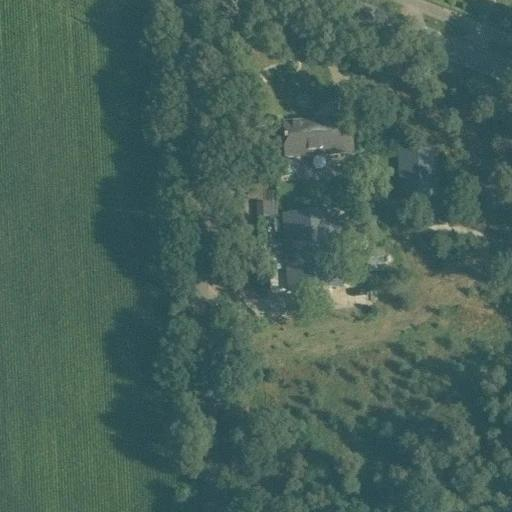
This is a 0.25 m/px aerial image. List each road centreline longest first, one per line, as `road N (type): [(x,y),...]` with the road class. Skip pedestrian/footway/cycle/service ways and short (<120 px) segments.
road 1 (unclassified): [(204,511),(176,0)]
road 2 (tertiary): [(511,69),(331,0)]
